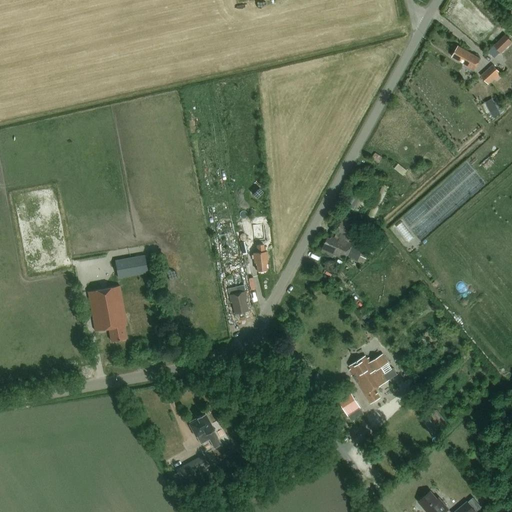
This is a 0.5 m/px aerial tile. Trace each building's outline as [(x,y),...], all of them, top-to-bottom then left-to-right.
[(495,58),(500,53),(501,54),(511,43),(505,35),(488,51),(495,58)] [(474,71),(480,60),(458,47),(452,57),(464,64),(463,65),(474,71)] [(493,65),(481,76),(489,84),(501,73),(493,65)] [(252,194),(256,199),(263,193),(259,188),(252,194)] [(359,199),(350,194),(345,205),(354,210),(359,199)] [(361,198),(357,210),(363,212),(367,200),(361,198)] [(344,215),(336,232),(352,238),(356,230),(358,230),(361,223),(344,215)] [(245,241),(254,240),(253,225),(244,226),(245,241)] [(328,238),(322,253),(332,258),(334,254),(346,259),(353,244),(340,238),(339,241),(332,238),(331,240),(328,238)] [(369,254),(363,251),(352,247),(348,256),(348,257),(364,264),(369,254)] [(256,263),(257,272),(266,271),(265,263),(267,262),(266,253),(264,253),(258,254),(253,254),(254,263),(256,263)] [(144,256),(115,261),(118,279),(148,273),(144,256)] [(126,326),(119,286),(88,292),(95,332),(108,329),(111,340),(127,337),(125,326),(126,326)] [(230,303),(232,303),(235,314),(248,311),(245,300),(246,300),(243,286),(227,290),(230,303)] [(388,363),(383,354),(371,361),(369,358),(367,359),(365,356),(349,366),(351,369),(349,370),(370,404),(380,397),(378,393),(376,394),(373,390),(398,375),(394,368),(384,374),(381,368),(388,363)] [(364,414),(350,392),(338,401),(351,422),(364,414)] [(426,409),(417,416),(434,437),(447,426),(435,411),(431,415),(426,409)] [(197,418),(189,422),(201,445),(210,440),(214,449),(222,445),(206,413),(205,414),(197,418)] [(175,456),(184,453),(181,444),(172,447),(175,456)] [(203,454),(176,468),(182,479),(209,465),(203,454)] [(430,491),(418,501),(426,511),(445,511),(448,509),(438,497),(437,499),(430,491)] [(481,507),(473,497),(468,501),(467,500),(453,511),(476,511),(481,507)]
